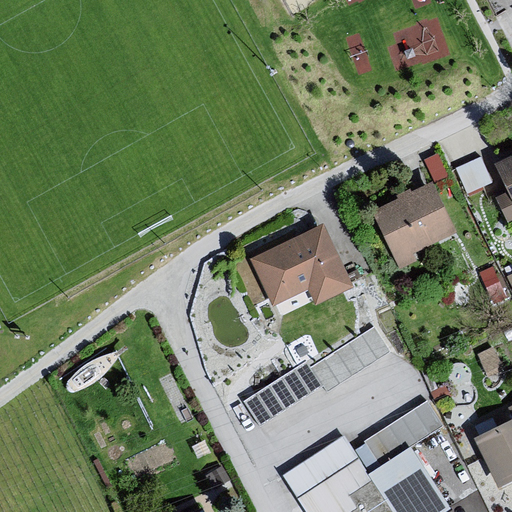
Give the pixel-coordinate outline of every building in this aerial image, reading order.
[(443,149),(427,153),(433,176),(448,172),(443,149)] [(467,189),(492,181),(484,155),(459,163),(467,189)] [(511,157),(490,167),(511,212),(511,157)] [(429,188),(368,217),(393,272),(454,240),(429,188)] [(319,229),(241,261),(268,312),(302,292),(310,310),(348,292),(319,229)] [(307,361),(243,401),(260,427),(323,387),(328,394),(391,353),(374,326),(311,366),(307,361)] [(502,425),(467,442),(492,490),(511,480),(511,407),(497,414),(502,425)] [(340,440),(279,479),(298,511),(444,511),(407,450),(363,478),(340,440)]
